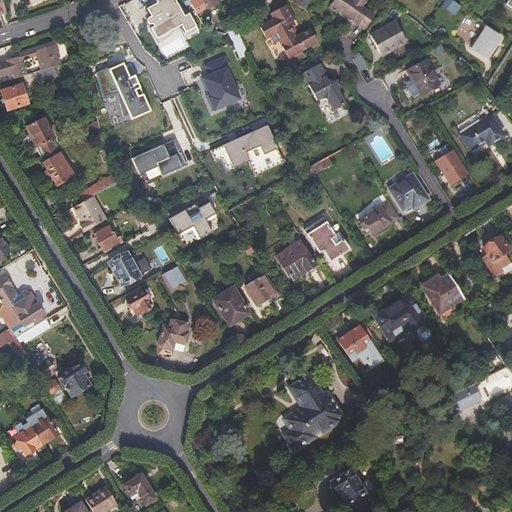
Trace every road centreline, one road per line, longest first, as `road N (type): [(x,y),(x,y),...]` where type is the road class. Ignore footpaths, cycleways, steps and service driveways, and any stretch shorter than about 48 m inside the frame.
road 1 (unclassified): [(455,224),(176,402)]
road 2 (tertiary): [(0,161),(139,394)]
road 3 (residential): [(455,224),(387,117),(358,87),(340,44)]
road 4 (residential): [(133,430),(5,511)]
